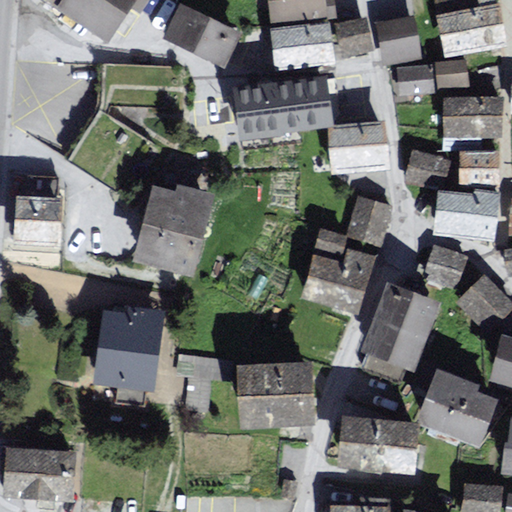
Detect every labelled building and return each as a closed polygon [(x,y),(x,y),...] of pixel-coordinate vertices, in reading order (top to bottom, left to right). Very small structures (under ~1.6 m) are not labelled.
[(38,0),(101,42),(125,5),(143,16),(153,0),(38,0)] [(272,0),(274,20),(333,16),(331,0),(272,0)] [(468,5),(467,0),(432,0),(434,9),(468,5)] [(474,0),(476,7),(434,13),(440,53),(501,42),(493,0),(474,0)] [(236,33),(183,7),(169,37),(222,62),(233,39),(236,33)] [(414,19),(382,23),(388,61),(399,60),(420,57),(414,19)] [(364,20),(339,24),(345,52),(357,50),(369,48),(364,20)] [(327,25),(275,30),(278,65),(319,60),(330,59),(327,25)] [(465,59),(435,61),(436,84),(466,83),(465,59)] [(430,67),(399,68),(400,79),(400,91),(431,90),(430,67)] [(326,80),(238,91),(244,133),(331,122),(326,80)] [(497,98),(444,97),(443,133),(481,134),(496,135),(497,98)] [(384,160),(381,124),(331,129),(334,165),(364,162),(384,160)] [(481,148),(481,134),(443,133),(442,149),(456,149),(481,148)] [(495,153),(459,151),(458,179),(494,180),(495,153)] [(448,161),(415,152),(409,177),(419,179),(442,185),(448,161)] [(175,188),(154,183),(136,250),(189,264),(209,189),(177,181),(175,188)] [(495,196),(441,191),(438,227),(476,230),(491,231),(495,196)] [(58,218),(59,194),(18,192),(16,235),(57,237),(58,218)] [(378,240),(389,203),(360,195),(349,232),(378,240)] [(345,233),(321,227),(317,243),(341,249),(343,241),(345,233)] [(343,260),(316,252),(303,293),(333,303),(353,309),(371,252),(348,245),(343,260)] [(452,252),(433,246),(425,271),(453,280),(461,255),(452,252)] [(511,246),(502,247),(503,272),(511,271),(511,246)] [(509,302),(484,275),(472,285),(460,296),(484,323),(509,302)] [(418,289),(392,279),(368,341),(409,357),(433,294),(418,289)] [(162,313),(128,308),(127,316),(106,313),(97,379),(118,382),(115,401),(143,405),(146,388),(151,388),(158,339),(162,313)] [(511,332),(503,330),(491,369),(511,375),(511,332)] [(226,376),(228,361),(179,357),(179,368),(178,373),(191,374),(188,405),(204,407),(206,375),(226,376)] [(306,362),(240,363),(242,414),(307,412),(306,392),(306,362)] [(428,391),(420,413),(480,436),(495,397),(477,390),(480,382),(438,366),(428,391)] [(413,419),(347,411),(342,453),(408,462),(410,443),(413,419)] [(71,454),(8,450),(5,492),(68,496),(71,454)] [(495,511),(499,483),(467,480),(463,511),(495,511)] [(190,497),(188,511),(208,511),(210,500),(190,497)]
